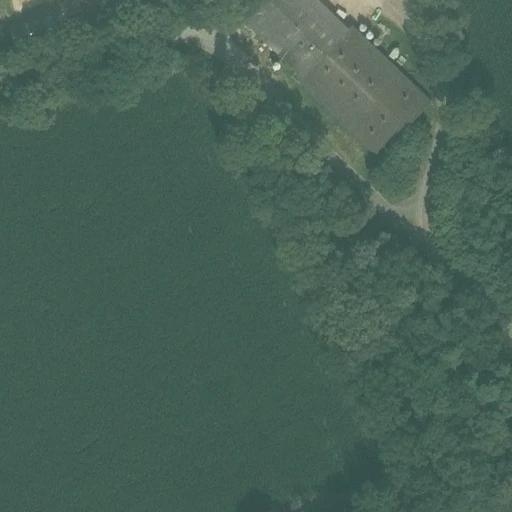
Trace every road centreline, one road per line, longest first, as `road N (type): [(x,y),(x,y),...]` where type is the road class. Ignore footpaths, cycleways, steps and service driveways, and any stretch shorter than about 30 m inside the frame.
road 1 (residential): [(417,253),(250,71),(197,39),(135,33),(0,82)]
road 2 (unclassified): [(417,253),(442,116),(417,0)]
road 3 (residential): [(511,337),(417,253)]
